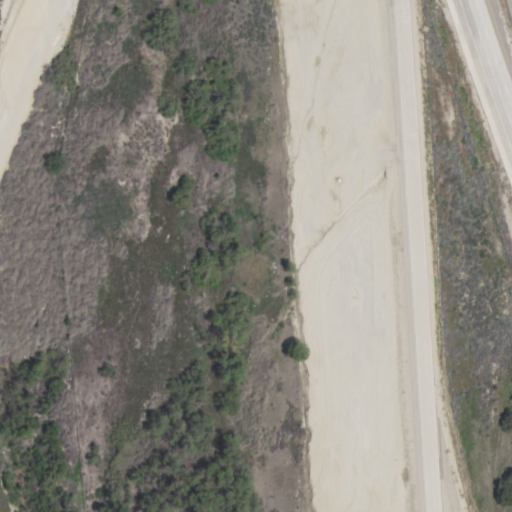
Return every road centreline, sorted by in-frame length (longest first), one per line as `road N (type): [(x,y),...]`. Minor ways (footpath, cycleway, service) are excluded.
road 1 (tertiary): [(403,0),(435,511)]
road 2 (motorway): [(467,0),(511,128)]
